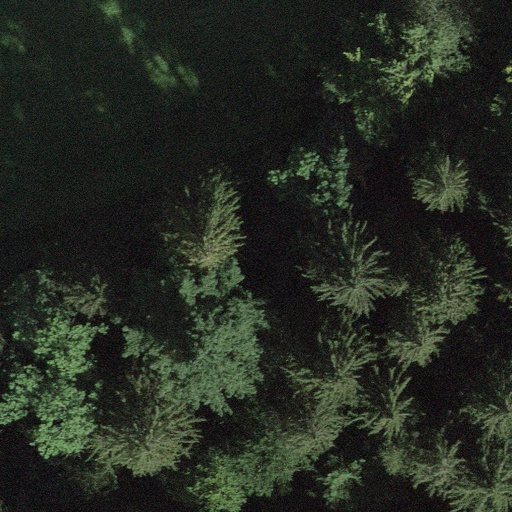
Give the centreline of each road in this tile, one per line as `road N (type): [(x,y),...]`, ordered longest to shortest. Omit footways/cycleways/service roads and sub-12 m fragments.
road 1 (track): [(0,249),(511,87)]
road 2 (track): [(350,511),(483,470)]
